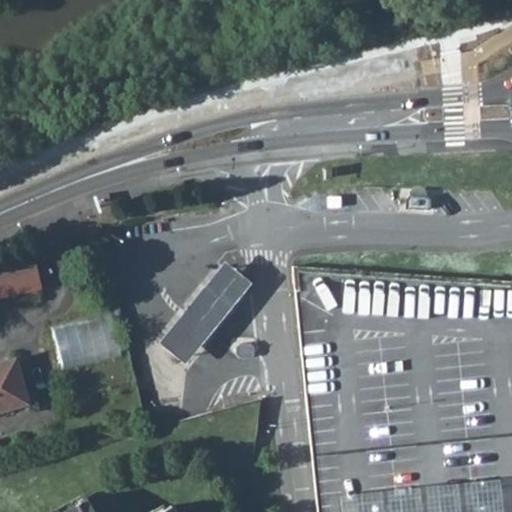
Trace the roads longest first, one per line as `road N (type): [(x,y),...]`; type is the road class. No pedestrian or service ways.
road 1 (secondary): [(511,85),(261,114),(117,166)]
road 2 (secondary): [(117,166),(254,144),(511,129)]
road 3 (secondary): [(0,212),(117,166)]
